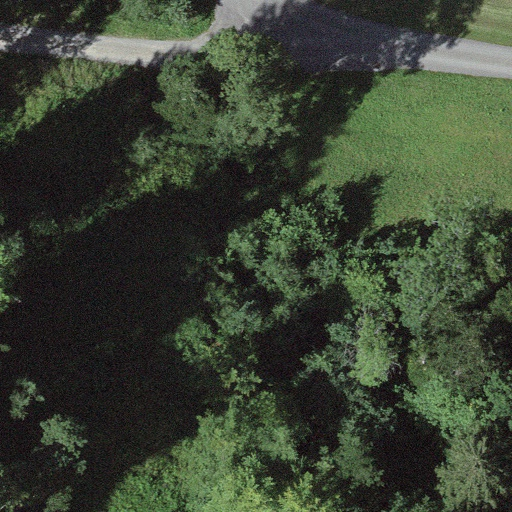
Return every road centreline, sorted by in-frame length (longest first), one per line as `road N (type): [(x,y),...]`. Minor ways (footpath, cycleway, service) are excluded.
road 1 (track): [(0,74),(142,107),(294,43)]
road 2 (track): [(511,81),(294,43)]
